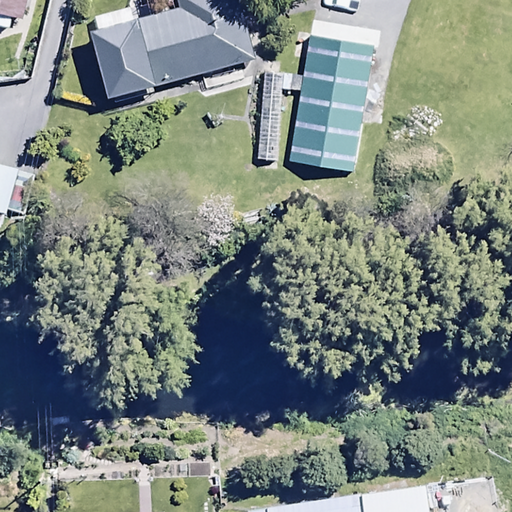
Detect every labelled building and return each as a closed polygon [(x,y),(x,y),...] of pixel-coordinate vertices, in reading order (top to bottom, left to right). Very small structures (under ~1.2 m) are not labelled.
[(26,0),(0,0),(0,16),(21,21),(26,0)] [(90,23),(106,95),(253,57),(238,0),(176,0),(179,7),(140,17),(138,11),(90,23)] [(282,75),(258,73),(252,162),(276,164),(282,75)] [(20,170),(0,163),(0,229),(3,230),(20,170)] [(365,490),(246,509),(246,511),(428,511),(423,480),(380,488),(377,473),(362,476),(365,490)]
